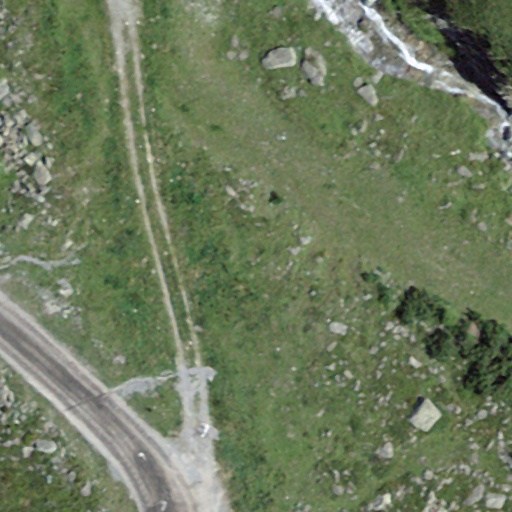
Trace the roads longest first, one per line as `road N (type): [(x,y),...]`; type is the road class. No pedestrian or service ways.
road 1 (track): [(169,486),(239,408),(134,0)]
road 2 (track): [(169,486),(124,425),(0,322)]
